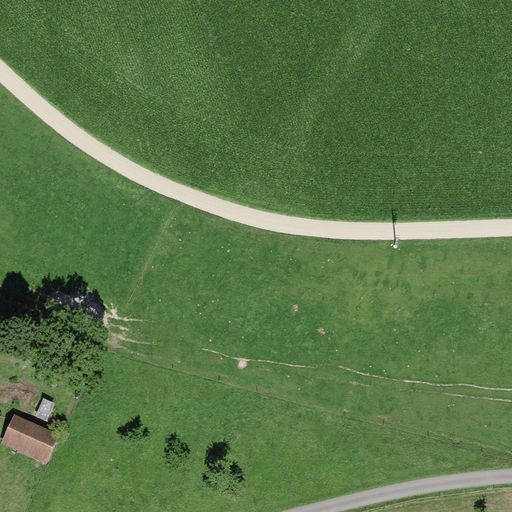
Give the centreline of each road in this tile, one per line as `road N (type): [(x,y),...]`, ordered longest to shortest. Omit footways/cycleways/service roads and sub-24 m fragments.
road 1 (track): [(511,224),(350,231),(186,195),(112,156),(0,67)]
road 2 (unclassified): [(511,476),(421,486),(317,511)]
